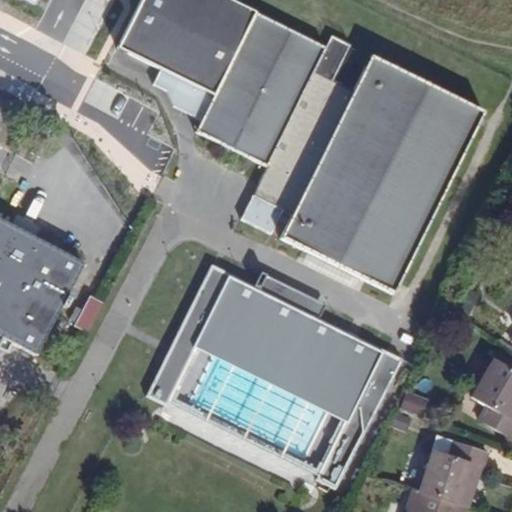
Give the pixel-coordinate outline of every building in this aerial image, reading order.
[(491,122),(406,74),(377,58),(358,92),(336,81),(354,48),(337,39),(331,49),(243,0),(148,0),(126,41),(171,66),(162,82),(173,88),(182,105),(207,118),(202,129),(269,167),(242,217),(270,233),(284,209),(293,213),(279,239),(307,254),(392,300),(491,122)] [(89,72),(77,101),(93,107),(104,78),(89,72)] [(0,337),(8,342),(44,362),(45,360),(95,273),(55,252),(0,223),(0,337)] [(337,489),(401,365),(312,319),(316,310),(289,296),(284,305),(257,291),(262,281),(264,277),(259,274),(252,287),(212,267),(145,397),(160,405),(163,400),(337,489)] [(289,296),(262,281),(257,291),(284,305),(289,296)] [(85,338),(102,307),(90,301),(73,331),(85,338)] [(511,378),(490,368),(471,407),(488,415),(481,429),(511,444),(511,378)] [(423,417),(429,398),(406,391),(400,410),(423,417)] [(451,464),(434,459),(421,498),(465,511),(469,511),(482,474),(484,475),(489,461),(455,450),(451,464)] [(416,496),(410,511),(465,511),(421,498),(416,496)]
